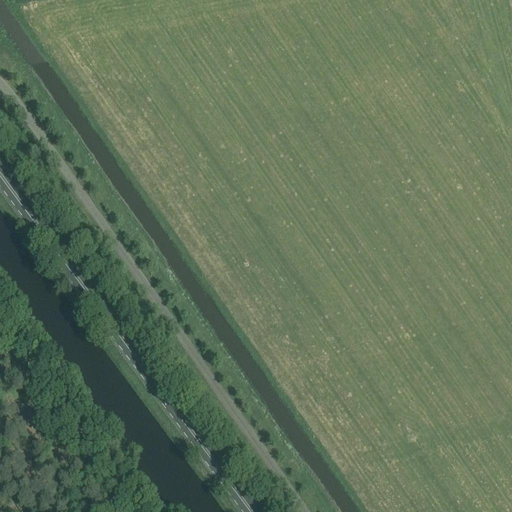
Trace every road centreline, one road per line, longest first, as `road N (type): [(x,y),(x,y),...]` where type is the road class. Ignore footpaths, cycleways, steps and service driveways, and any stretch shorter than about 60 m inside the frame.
road 1 (unclassified): [(304,511),(0,80)]
road 2 (primary): [(251,511),(0,174)]
road 3 (track): [(0,334),(135,511)]
